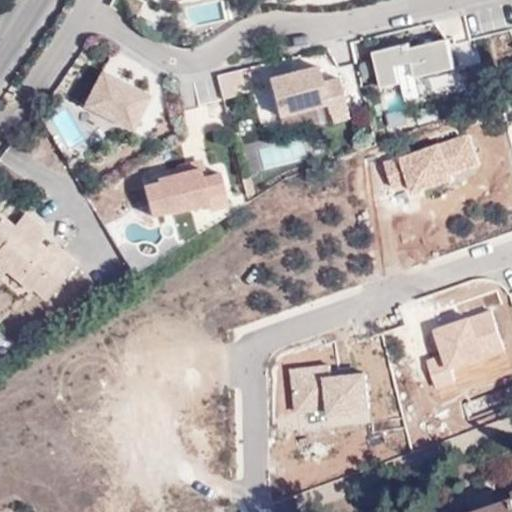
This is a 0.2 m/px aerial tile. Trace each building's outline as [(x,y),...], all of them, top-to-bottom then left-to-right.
[(410,41),(374,49),(382,85),(455,66),(447,37),(411,46),(410,41)] [(315,63),(267,74),(278,114),(326,102),(334,121),(350,118),(337,76),(322,80),(315,63)] [(100,68),(83,102),(133,126),(149,92),(100,68)] [(71,147),(85,137),(63,106),(49,116),(71,147)] [(219,168),(144,181),(151,214),(208,202),(211,207),(228,204),(219,168)] [(32,250),(37,244),(42,239),(43,230),(24,215),(12,229),(0,218),(0,248),(1,250),(0,250),(0,255),(11,265),(6,272),(30,293),(33,290),(46,300),(75,265),(55,248),(47,248),(44,250),(39,256),(32,250)] [(44,250),(37,244),(32,250),(39,256),(44,250)] [(11,265),(0,255),(0,282),(23,302),(30,293),(6,272),(11,265)] [(511,511),(511,500),(497,505),(493,493),(471,501),(473,511),(511,511)]
